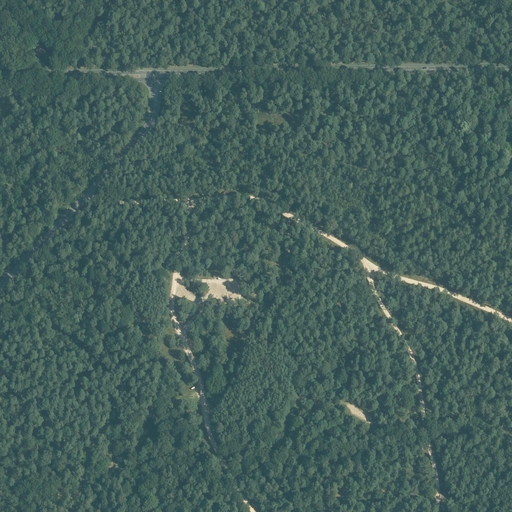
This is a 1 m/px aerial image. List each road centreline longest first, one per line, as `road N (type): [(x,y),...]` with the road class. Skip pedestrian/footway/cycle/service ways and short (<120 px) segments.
road 1 (track): [(437,511),(415,368),(358,255),(251,197),(80,202)]
road 2 (track): [(511,35),(81,41),(17,0)]
road 3 (secondary): [(511,69),(156,76)]
road 4 (track): [(286,214),(291,246),(277,295),(226,392),(204,412),(213,445),(252,511)]
road 5 (track): [(511,436),(477,417),(378,426),(344,406),(303,401),(289,412),(271,463),(231,476)]
road 6 (unclassified): [(0,287),(141,137),(156,76)]
road 7 (track): [(195,200),(171,309),(204,412)]
road 8 (secondary): [(0,76),(156,76)]
road 9 (track): [(366,264),(511,320)]
road 10 (track): [(470,511),(450,500),(384,493),(333,511)]
